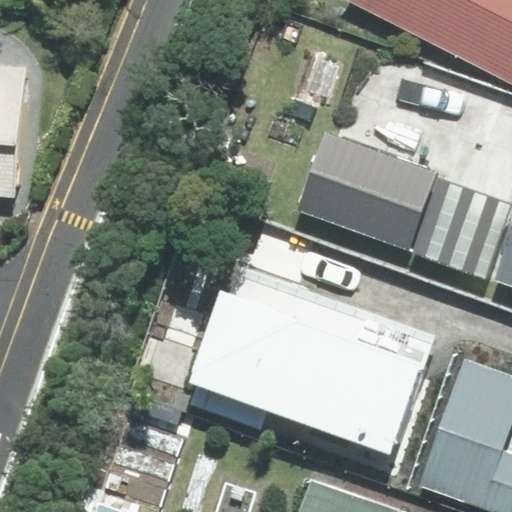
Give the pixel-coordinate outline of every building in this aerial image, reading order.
[(511,0),(360,0),(511,81),(511,0)] [(511,133),(511,95),(432,60),(387,161),(481,203),(511,133)] [(0,189),(32,193),(44,66),(0,62),(0,189)] [(260,263),(206,406),(279,434),(289,406),(421,456),(464,340),(260,263)] [(511,511),(511,364),(488,356),(438,486),(506,511),(511,511)] [(417,511),(325,479),(312,511),(417,511)]
